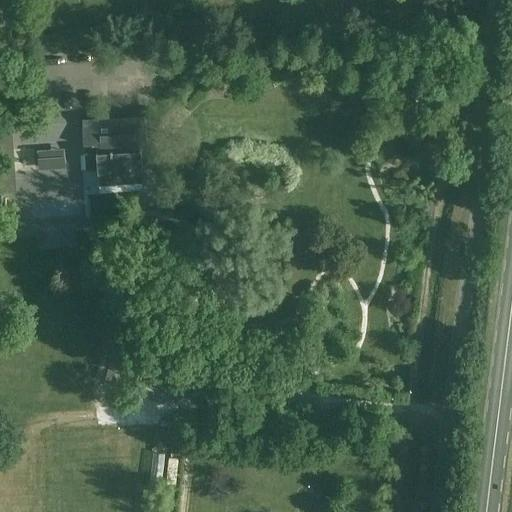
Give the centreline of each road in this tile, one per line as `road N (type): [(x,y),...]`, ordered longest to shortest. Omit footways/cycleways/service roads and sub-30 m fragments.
road 1 (unclassified): [(484,0),(423,511)]
road 2 (secondary): [(482,511),(511,283)]
